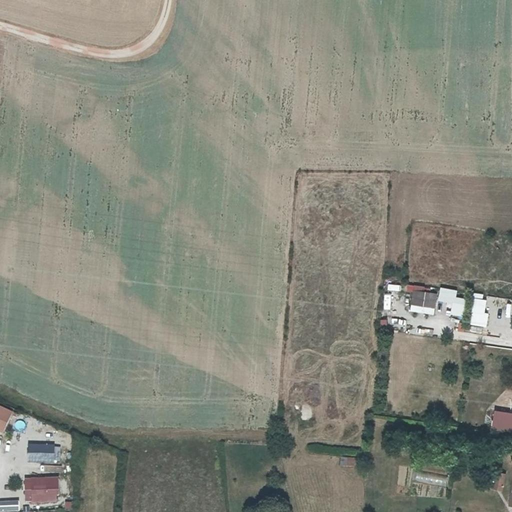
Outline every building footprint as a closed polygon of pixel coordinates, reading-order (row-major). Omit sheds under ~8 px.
[(439,301),(453,303),(452,314),(464,316),(466,299),(455,298),(456,291),(441,289),(439,301)] [(433,314),(436,294),(413,291),(411,311),(433,314)] [(487,314),(484,314),(485,301),(482,301),(482,295),(474,294),(470,324),(486,326),(487,314)] [(12,412),(0,406),(0,426),(5,429),(12,412)] [(54,448),(49,448),(49,446),(30,446),(29,462),(54,463),(54,448)] [(353,467),(353,457),(339,457),(339,466),(353,467)] [(399,466),(396,485),(407,486),(409,467),(399,466)] [(414,470),(412,478),(444,486),(446,478),(414,470)] [(502,490),(506,473),(496,471),(491,488),(502,490)] [(56,501),(56,494),(59,494),(59,479),(33,480),(33,495),(26,495),(26,501),(34,501),(34,502),(56,501)] [(18,502),(0,502),(0,511),(18,511),(18,502)]
